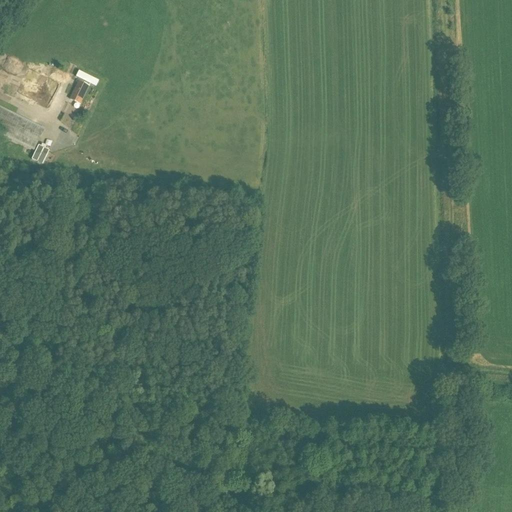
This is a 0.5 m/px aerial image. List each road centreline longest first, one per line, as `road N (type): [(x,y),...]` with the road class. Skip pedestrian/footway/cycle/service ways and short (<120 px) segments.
road 1 (track): [(439,0),(458,378)]
road 2 (track): [(511,382),(458,378),(457,483),(424,511)]
